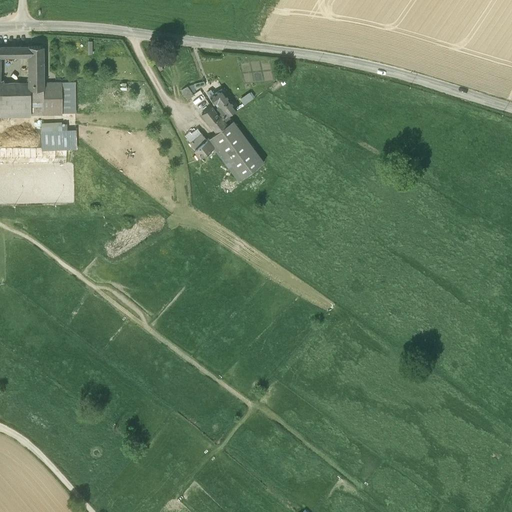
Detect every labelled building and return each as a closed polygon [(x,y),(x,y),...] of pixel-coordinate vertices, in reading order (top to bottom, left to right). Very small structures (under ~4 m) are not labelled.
[(28,83),(0,83),(0,55),(28,55),(28,45),(0,45),(0,112),(43,112),(43,99),(29,99),(28,83)] [(43,83),(42,45),(28,45),(28,55),(28,83),(29,99),(43,99),(43,96),(43,83)] [(61,96),(61,82),(43,83),(43,96),(61,96)] [(206,104),(191,84),(190,85),(188,86),(187,85),(187,86),(193,95),(194,95),(194,96),(202,107),(206,104)] [(193,95),(187,86),(182,90),(188,99),(193,95)] [(236,108),(221,89),(210,97),(213,104),(214,103),(217,106),(217,105),(219,104),(227,115),(236,108)] [(245,104),(256,97),(252,91),(241,97),(245,104)] [(62,112),(61,96),(43,96),(43,99),(43,112),(62,112)] [(219,104),(217,105),(219,107),(214,111),(219,117),(220,116),(222,119),(227,116),(227,115),(219,104)] [(214,111),(211,107),(202,114),(210,124),(219,117),(214,111)] [(219,117),(210,124),(216,132),(226,124),(224,121),(228,118),(227,116),(222,119),(220,116),(219,117)] [(43,121),(44,146),(71,145),(70,120),(43,121)] [(233,120),(226,124),(216,132),(207,139),(226,165),(228,164),(239,180),(264,162),(233,120)] [(206,139),(201,133),(189,142),(200,156),(212,147),(206,139)] [(212,147),(200,156),(214,174),(226,165),(212,147)]
